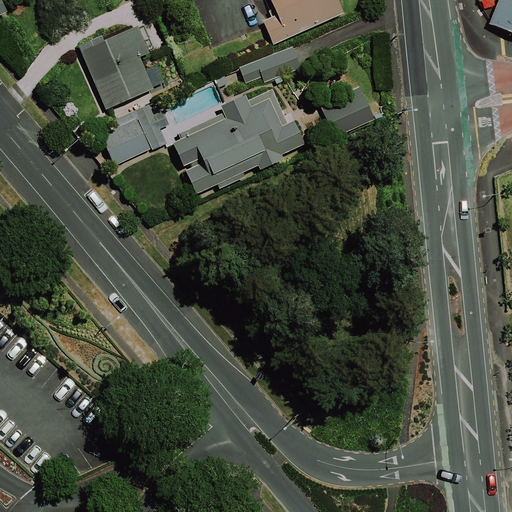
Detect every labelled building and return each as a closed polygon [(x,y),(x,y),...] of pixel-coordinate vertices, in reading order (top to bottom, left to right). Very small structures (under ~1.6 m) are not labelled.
[(341,16),(333,0),(264,0),(272,16),(257,23),(270,50),(341,16)] [(511,0),(493,0),(482,28),(511,38),(511,0)] [(144,56),(133,29),(77,53),(102,112),(150,92),(136,59),(144,56)] [(296,71),(289,50),(236,69),(243,89),(296,71)] [(281,117),(269,92),(243,104),(240,98),(218,108),(221,116),(166,141),(191,197),(254,169),(256,172),(281,161),(279,158),(300,149),(312,143),(297,110),(281,117)] [(356,98),(324,114),(337,139),(347,135),(369,123),(356,98)] [(163,144),(147,108),(133,114),(135,118),(97,134),(112,167),(163,144)]
